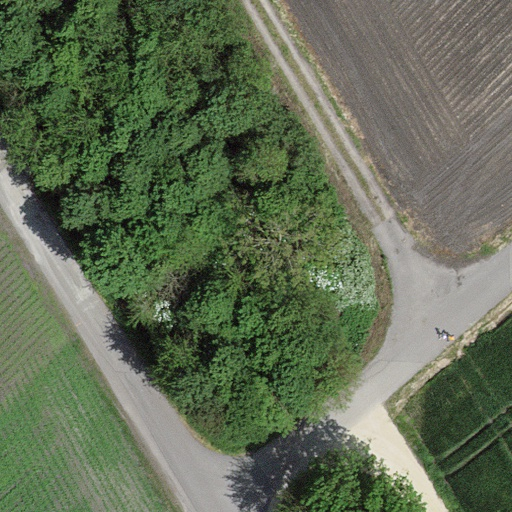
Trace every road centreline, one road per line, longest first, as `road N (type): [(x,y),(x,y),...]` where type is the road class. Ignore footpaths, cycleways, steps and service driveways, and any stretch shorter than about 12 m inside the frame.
road 1 (track): [(0,163),(212,511)]
road 2 (unclassified): [(511,267),(220,511)]
road 3 (track): [(253,0),(383,224)]
road 4 (track): [(425,511),(348,407)]
